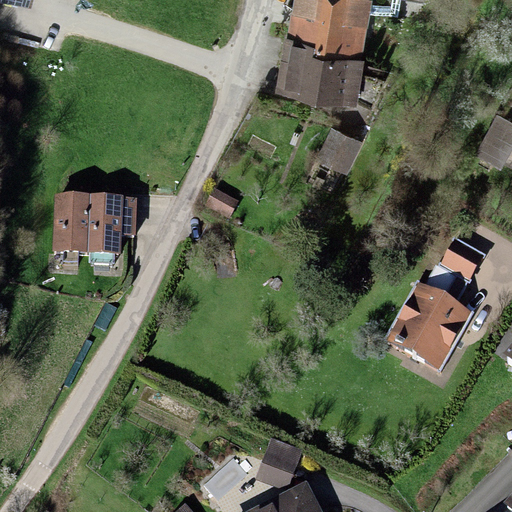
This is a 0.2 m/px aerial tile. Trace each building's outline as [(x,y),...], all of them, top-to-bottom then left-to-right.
[(0,0),(27,9),(30,0),(0,0)] [(390,0),(388,11),(365,6),(366,0),(293,0),(287,36),(314,41),(313,49),(356,57),(364,14),(396,21),(400,0),(390,0)] [(287,36),(279,78),(350,91),(376,103),(391,71),(355,65),(356,57),(313,49),(314,41),(287,36)] [(511,127),(496,119),(476,159),(500,172),(511,148),(511,127)] [(332,132),(318,163),(341,172),(354,142),(332,132)] [(236,206),(212,194),(203,213),(227,224),(236,206)] [(90,264),(91,208),(55,208),(55,264),(90,264)] [(134,209),(91,208),(90,264),(115,264),(116,241),(133,241),(134,209)] [(418,289),(386,347),(440,377),(466,331),(472,320),(462,315),(458,313),(484,265),(454,248),(441,272),(459,281),(446,304),(418,289)] [(279,504),(263,511),(313,511),(307,499),(283,511),(279,504)]
